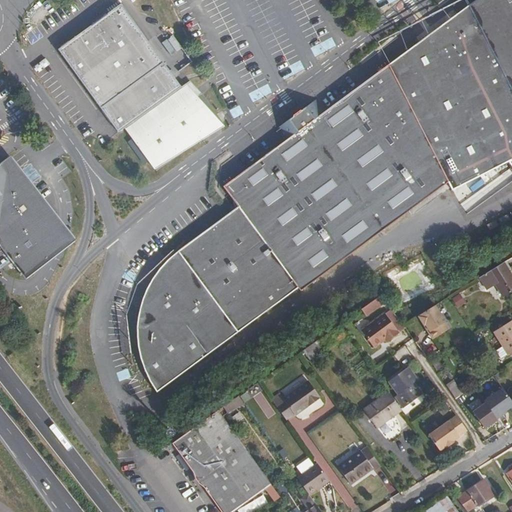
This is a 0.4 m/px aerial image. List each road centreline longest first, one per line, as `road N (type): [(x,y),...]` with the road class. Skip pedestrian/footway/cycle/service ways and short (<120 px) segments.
road 1 (primary): [(113,511),(0,366)]
road 2 (residential): [(396,511),(511,436)]
